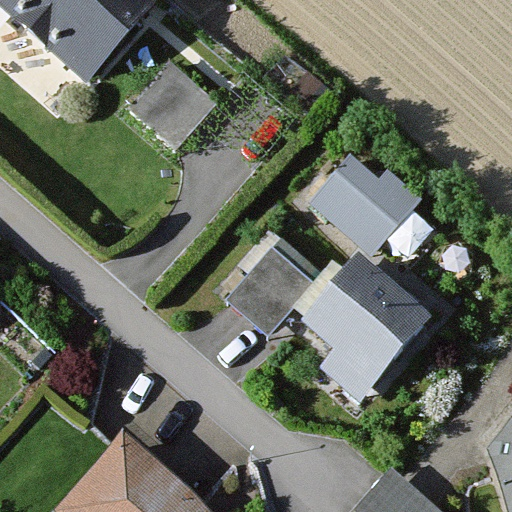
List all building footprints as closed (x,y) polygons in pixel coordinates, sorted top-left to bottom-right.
[(86,0),(0,0),(0,14),(46,50),(86,0)] [(162,0),(86,0),(46,50),(107,98),(176,11),(162,0)] [(220,113),(168,72),(128,123),(180,164),(220,113)] [(340,174),(320,200),(358,230),(379,204),(340,174)] [(317,289),(272,255),(229,313),(274,347),(317,289)] [(431,339),(357,275),(310,330),(337,354),(314,381),(359,421),(431,339)] [(511,511),(511,429),(490,456),(506,511),(511,511)] [(194,511),(126,452),(72,511),(194,511)] [(393,453),(355,496),(373,511),(451,511),(456,507),(393,453)]
